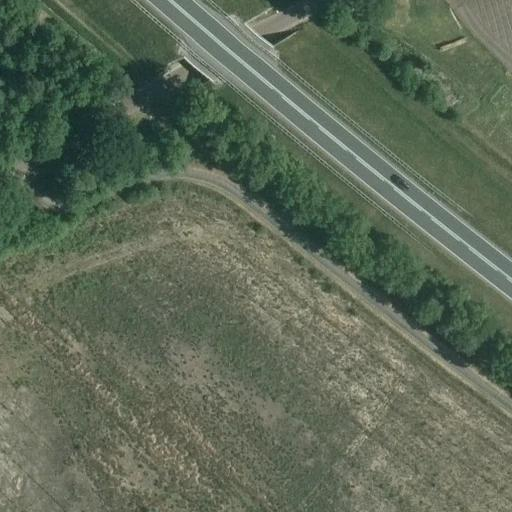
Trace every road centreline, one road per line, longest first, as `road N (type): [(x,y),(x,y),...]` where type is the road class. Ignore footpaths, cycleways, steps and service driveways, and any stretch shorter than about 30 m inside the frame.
road 1 (trunk): [(511,281),(170,0)]
road 2 (unclassified): [(0,177),(321,0)]
